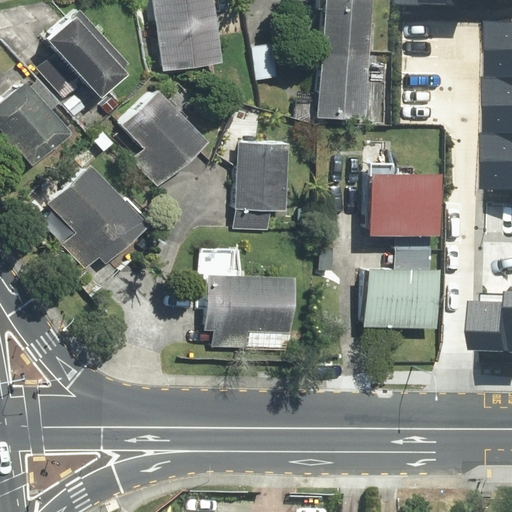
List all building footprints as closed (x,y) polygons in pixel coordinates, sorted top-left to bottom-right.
[(201,0),(144,0),(155,74),(211,66),(201,0)] [(315,0),(312,120),(361,122),(364,0),(315,0)] [(118,61),(72,9),(64,16),(39,38),(88,94),(112,73),(109,69),(118,61)] [(511,20),(498,20),(495,187),(511,187),(511,20)] [(256,47),(246,49),(251,80),(270,77),(266,46),(256,47)] [(56,128),(61,123),(26,82),(21,87),(15,79),(4,88),(0,92),(0,148),(2,151),(8,145),(24,164),(61,133),(56,128)] [(152,89),(116,123),(139,148),(126,161),(151,187),(201,141),(152,89)] [(232,141),(228,227),(263,229),(264,209),(275,210),(278,144),(232,141)] [(101,262),(145,221),(122,196),(117,201),(84,164),(44,201),(72,232),(60,244),(84,269),(96,257),(101,262)] [(362,164),(361,234),(437,236),(438,176),(390,174),(390,165),(362,164)] [(288,350),(291,279),(234,277),(235,252),(199,250),(196,308),(206,308),(205,331),(214,331),(214,346),(288,350)] [(439,272),(363,270),(362,327),(437,329),(439,272)] [(487,348),(511,348),(511,300),(488,300),(487,348)]
